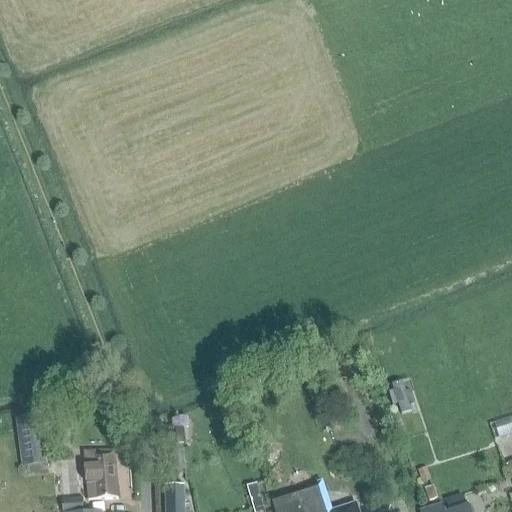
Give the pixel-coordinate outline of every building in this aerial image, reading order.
[(405,393),(402,383),(391,386),(401,417),(411,413),(409,407),(413,406),(414,404),(411,394),(409,392),(405,393)] [(511,417),(498,420),(500,434),(511,432),(511,417)] [(47,466),(40,418),(15,421),(21,470),(47,466)] [(117,500),(114,452),(83,453),(87,502),(117,500)] [(430,481),(426,469),(417,472),(422,484),(430,481)] [(263,511),(256,485),(246,488),(253,511),(263,511)] [(184,511),(184,486),(164,487),(164,511),(184,511)] [(438,499),(433,487),(424,490),(428,503),(438,499)] [(353,511),(324,511),(317,489),(270,505),(272,511),(357,511),(353,511)] [(82,511),(82,500),(61,501),(61,511),(82,511)]
